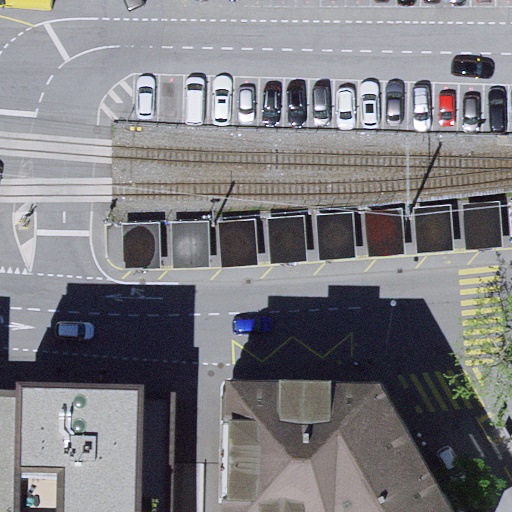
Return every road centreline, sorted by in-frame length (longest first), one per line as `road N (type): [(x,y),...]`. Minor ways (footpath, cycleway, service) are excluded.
road 1 (residential): [(19,308),(144,315),(404,306)]
road 2 (residential): [(19,308),(30,145),(42,88)]
road 3 (residential): [(404,306),(511,500)]
